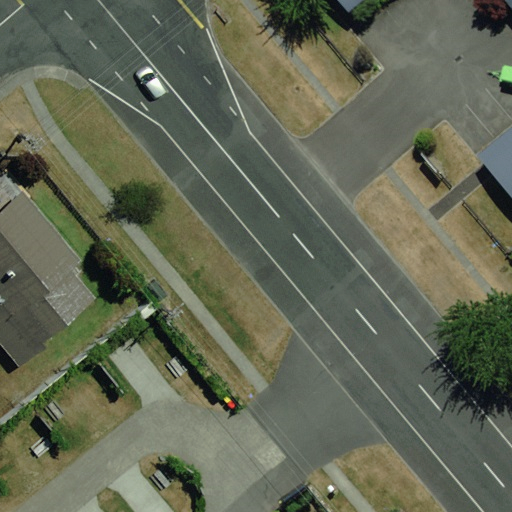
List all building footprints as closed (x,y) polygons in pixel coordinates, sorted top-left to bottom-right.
[(331,0),(345,16),(365,0),(331,0)] [(511,135),(485,158),(511,189),(511,135)] [(17,179),(0,193),(0,356),(7,364),(104,279),(17,179)] [(179,303),(154,324),(210,392),(236,371),(179,303)] [(64,511),(173,511),(120,446),(54,499),(64,511)]
